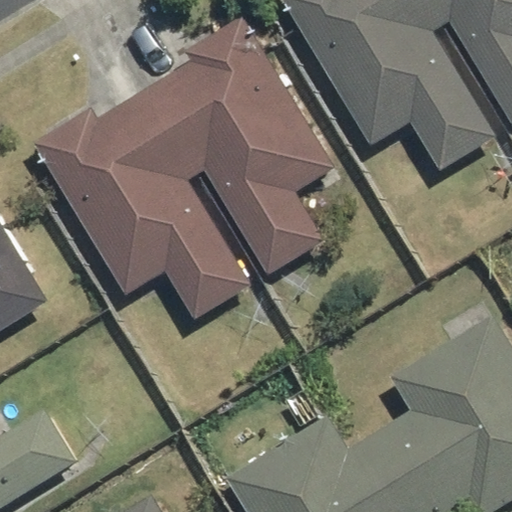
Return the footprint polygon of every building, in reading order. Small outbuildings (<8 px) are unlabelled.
[(511,0),(291,0),(380,148),(424,122),(451,167),(506,135),(444,31),(461,21),(511,105),(511,0)] [(111,117),(102,102),(42,138),(136,295),(175,272),(201,317),(260,281),(199,179),(213,171),(274,273),(333,238),(305,191),(344,168),(251,13),(191,49),(200,64),(111,117)] [(0,336),(59,301),(0,203),(0,336)] [(339,417),(238,480),(257,511),(467,511),(480,504),(484,511),(500,511),(511,505),(511,332),(500,313),(403,374),(425,409),(359,450),(339,417)] [(0,418),(0,511),(6,511),(91,462),(59,408),(11,437),(0,418)] [(170,511),(162,497),(137,511),(170,511)]
